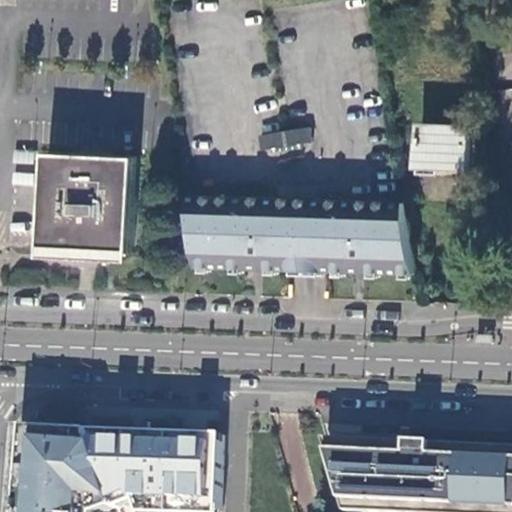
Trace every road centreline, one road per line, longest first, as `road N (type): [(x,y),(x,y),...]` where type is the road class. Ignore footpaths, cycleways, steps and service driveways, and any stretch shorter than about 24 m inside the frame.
road 1 (secondary): [(511,321),(424,329),(0,314)]
road 2 (secondary): [(19,376),(511,395)]
